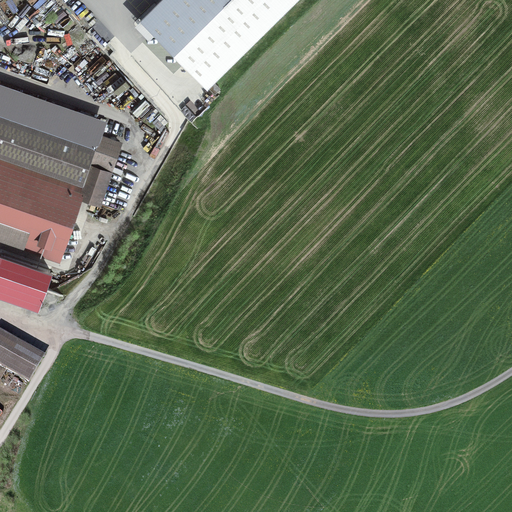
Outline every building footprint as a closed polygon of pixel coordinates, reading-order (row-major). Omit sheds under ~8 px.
[(157,0),(134,23),(149,38),(154,33),(207,87),(295,0),(157,0)] [(0,157),(82,185),(81,188),(83,189),(81,194),(83,195),(82,200),(100,206),(123,141),(102,134),(107,119),(0,82),(0,157)] [(215,95),(221,88),(215,82),(208,88),(215,95)] [(60,263),(82,200),(83,195),(81,194),(83,189),(81,188),(82,185),(0,157),(0,243),(23,251),(23,250),(60,263)] [(0,299),(37,313),(52,271),(0,252),(0,253),(0,299)] [(45,355),(0,329),(0,382),(7,371),(29,383),(45,355)]
